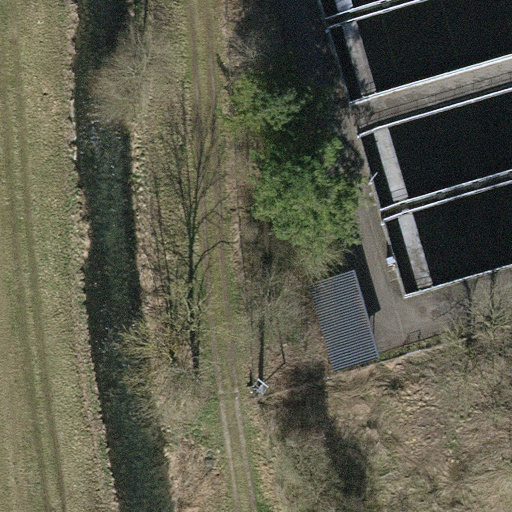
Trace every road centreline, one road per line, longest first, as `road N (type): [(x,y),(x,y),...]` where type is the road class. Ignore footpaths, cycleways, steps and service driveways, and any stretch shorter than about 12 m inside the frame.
road 1 (track): [(252,511),(233,411),(194,0)]
road 2 (track): [(5,0),(14,137),(11,511)]
road 3 (track): [(511,301),(413,331),(383,321),(296,0)]
